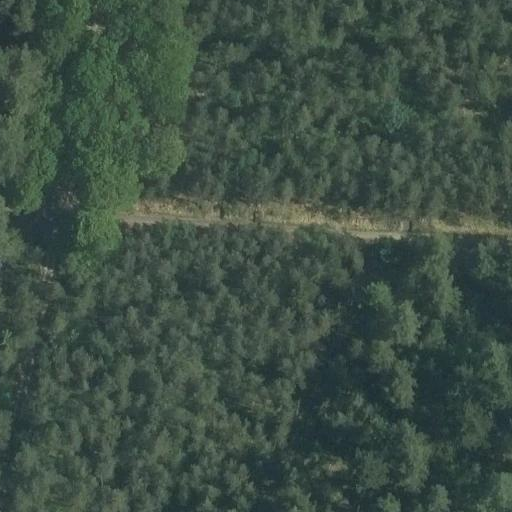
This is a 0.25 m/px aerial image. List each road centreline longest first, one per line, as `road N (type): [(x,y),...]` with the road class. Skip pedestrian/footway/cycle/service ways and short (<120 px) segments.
road 1 (track): [(0,218),(511,250)]
road 2 (track): [(83,0),(0,437)]
